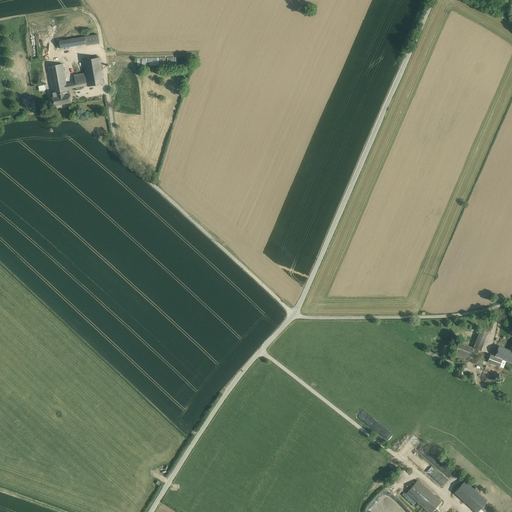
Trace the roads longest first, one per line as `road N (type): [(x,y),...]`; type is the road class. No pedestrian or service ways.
road 1 (unclassified): [(294,315),(432,0)]
road 2 (unclassified): [(150,511),(218,403),(294,315)]
road 3 (unclassified): [(511,303),(456,315),(294,315)]
